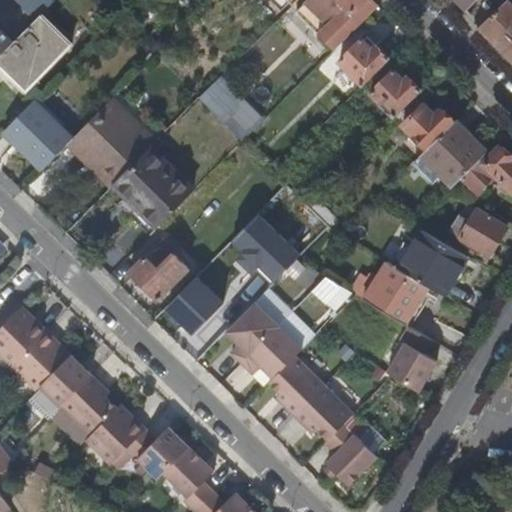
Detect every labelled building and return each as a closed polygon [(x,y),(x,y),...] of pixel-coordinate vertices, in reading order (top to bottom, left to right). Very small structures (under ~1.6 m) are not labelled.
[(15,0),(35,20),(41,13),(54,0),(15,0)] [(307,0),(295,12),(333,50),(377,6),(371,0),(307,0)] [(511,0),(501,0),(479,22),(511,55),(511,0)] [(14,41),(0,55),(0,63),(26,89),(72,43),(41,13),(35,20),(14,41)] [(0,28),(0,55),(14,41),(0,28)] [(363,84),(390,57),(368,35),(365,38),(362,36),(339,59),(363,84)] [(415,95),(421,89),(399,68),(395,71),(393,69),(370,92),(394,116),(395,116),(415,95)] [(262,121),(220,78),(201,97),(243,140),(262,121)] [(415,95),(395,116),(426,147),(452,121),(439,108),(433,114),(415,95)] [(113,98),(73,139),(93,159),(96,155),(100,159),(97,162),(116,182),(150,148),(156,142),(113,98)] [(33,100),(3,130),(42,169),(73,139),(33,100)] [(484,153),(452,121),(426,147),(420,153),(451,185),(460,176),(479,157),(484,153)] [(479,157),(460,176),(476,193),(495,174),(511,189),(511,188),(511,158),(498,144),(482,160),(479,157)] [(194,190),(150,148),(116,182),(128,193),(159,225),(194,190)] [(159,225),(128,193),(119,202),(151,233),(158,226),(159,225)] [(505,226),(475,208),(458,236),(488,254),(505,226)] [(265,210),(235,237),(274,281),(304,254),(265,210)] [(151,233),(137,247),(145,255),(129,271),(158,299),(189,267),(174,252),(179,247),(158,226),(151,233)] [(466,254),(420,226),(397,266),(428,285),(442,293),(466,254)] [(397,266),(384,258),(361,296),(396,318),(409,296),(418,301),(428,285),(397,266)] [(205,265),(193,277),(197,280),(170,309),(193,331),(232,291),(205,265)] [(313,290),(337,311),(353,294),(329,272),(313,290)] [(320,327),(333,309),(312,293),(299,311),(320,327)] [(405,323),(418,301),(409,296),(396,318),(405,323)] [(254,300),(225,330),(238,343),(230,351),(240,361),(277,323),(254,300)] [(22,308),(0,330),(0,355),(11,367),(46,331),(22,308)] [(277,323),(240,361),(251,372),(259,364),(272,377),(279,370),(294,355),(301,347),(277,323)] [(404,341),(387,371),(391,373),(418,389),(436,359),(423,352),(431,338),(409,325),(400,339),(404,341)] [(46,331),(11,367),(36,390),(39,386),(40,385),(71,355),(46,331)] [(348,344),(338,352),(346,360),(355,352),(348,344)] [(61,405),(91,375),(71,355),(40,385),(39,386),(60,407),(61,405)] [(272,377),(268,381),(279,392),(275,396),(293,414),(323,383),(294,355),(279,370),(272,377)] [(91,435),(116,409),(105,398),(110,393),(91,375),(61,405),(91,435)] [(323,383),(293,414),(312,432),(316,428),(327,439),(343,422),(352,412),(323,383)] [(127,448),(147,428),(122,403),(116,409),(91,435),(87,439),(112,463),(127,448)] [(376,454),(343,422),(327,439),(324,441),(335,452),(325,462),(348,483),(376,454)] [(164,472),(189,447),(168,427),(157,438),(147,428),(127,448),(158,478),(164,473),(164,472)] [(185,501),(196,511),(214,492),(203,482),(214,471),(189,447),(164,472),(164,473),(188,497),(185,501)] [(4,451),(0,453),(0,472),(13,463),(4,451)] [(214,492),(196,511),(255,511),(235,492),(225,503),(214,492)] [(0,495),(0,511),(4,511),(9,508),(0,495)]
